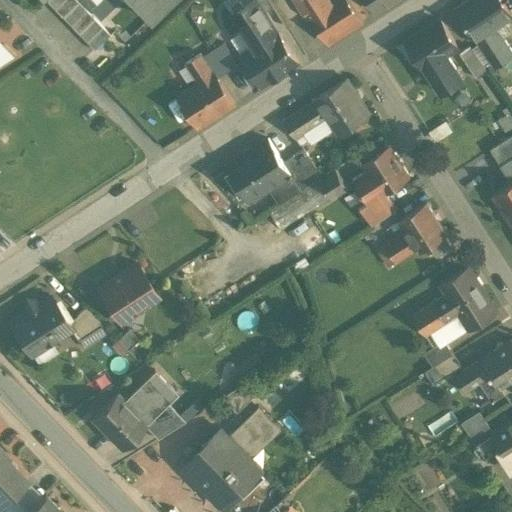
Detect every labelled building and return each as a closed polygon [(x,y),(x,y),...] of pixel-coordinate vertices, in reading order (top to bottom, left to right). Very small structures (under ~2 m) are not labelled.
[(110,33),(77,0),(46,0),(94,49),(110,33)] [(87,0),(98,14),(116,0),(87,0)] [(166,0),(132,0),(149,17),(166,0)] [(265,11),(257,0),(250,0),(232,12),(254,46),(278,30),(265,11)] [(270,0),(257,0),(265,11),(274,5),(270,0)] [(306,14),(297,0),(270,0),(274,5),(288,26),(306,14)] [(297,0),(306,14),(310,11),(330,42),(363,21),(349,0),(297,0)] [(371,0),(378,10),(393,0),(371,0)] [(505,34),(498,23),(511,14),(502,0),(466,0),(456,7),(476,37),(479,42),(491,60),(495,65),(511,53),(511,52),(511,45),(510,43),(510,42),(510,41),(505,34)] [(440,18),(407,39),(400,43),(411,59),(417,55),(425,66),(426,66),(435,80),(436,80),(441,89),(462,76),(456,67),(447,52),(458,45),(440,18)] [(254,46),(242,53),(251,67),(244,72),(255,88),(298,61),(278,30),(254,46)] [(0,38),(0,63),(15,54),(0,38)] [(237,63),(223,41),(212,49),(226,71),(237,63)] [(479,42),(472,47),(484,65),(491,60),(479,42)] [(472,47),(470,44),(459,51),(477,76),(487,69),(484,65),(472,47)] [(226,71),(212,49),(204,54),(213,70),(218,76),(226,71)] [(204,54),(201,50),(184,60),(197,80),(213,70),(204,54)] [(197,80),(178,92),(199,125),(234,102),(218,76),(213,70),(197,80)] [(348,77),(317,97),(318,98),(328,114),(329,114),(339,130),(370,111),(348,77)] [(318,98),(286,118),(296,135),(329,114),(328,114),(318,98)] [(511,133),(491,147),(501,162),(511,155),(511,133)] [(268,138),(244,154),(243,153),(227,164),(250,199),(292,172),(284,160),(269,137),(268,138)] [(390,143),(363,160),(368,168),(354,177),(368,199),(369,200),(383,191),(384,192),(387,190),(411,174),(404,163),(398,153),(398,154),(390,143)] [(323,175),(305,147),(294,154),(312,181),(320,177),(323,175)] [(312,181),(294,154),(284,160),(292,172),(302,188),(312,181)] [(511,155),(501,162),(500,163),(511,180),(511,179),(511,155)] [(323,175),(320,177),(333,197),(349,186),(336,166),(323,175)] [(302,188),(269,209),(282,230),(333,197),(320,177),(312,181),(302,188)] [(511,179),(511,180),(493,192),(511,221),(511,179)] [(383,191),(369,200),(368,199),(361,203),(373,223),(398,207),(387,190),(384,192),(383,191)] [(207,191),(130,240),(202,317),(278,268),(207,191)] [(428,200),(399,218),(405,228),(385,241),(385,242),(397,259),(397,260),(417,247),(419,250),(429,244),(445,233),(448,232),(428,200)] [(445,233),(429,244),(437,255),(453,245),(445,233)] [(397,259),(385,242),(378,246),(389,264),(397,259)] [(136,261),(98,285),(121,320),(122,319),(120,315),(132,307),(135,311),(158,295),(136,261)] [(498,309),(469,264),(442,281),(448,291),(414,313),(427,333),(461,311),(471,326),(498,309)] [(36,303),(10,320),(31,352),(70,327),(71,326),(68,321),(51,294),(50,294),(49,293),(35,302),(36,303)] [(85,305),(68,321),(71,326),(70,327),(78,339),(103,323),(85,305)] [(128,327),(117,338),(127,348),(138,337),(128,327)] [(511,336),(481,356),(492,373),(501,385),(502,385),(511,378),(511,336)] [(445,338),(425,350),(433,364),(453,351),(445,338)] [(433,364),(426,369),(434,382),(462,364),(453,351),(433,364)] [(481,356),(456,373),(467,389),(481,380),(492,373),(481,356)] [(154,367),(123,398),(146,421),(167,401),(167,400),(160,393),(170,383),(154,367)] [(501,385),(492,373),(481,380),(493,399),(506,391),(502,385),(501,385)] [(247,379),(223,395),(238,410),(258,391),(247,379)] [(123,398),(116,391),(90,417),(121,445),(144,423),(146,421),(123,398)] [(146,421),(144,423),(157,437),(185,419),(167,401),(146,421)] [(228,433),(222,426),(184,462),(225,504),(263,468),(251,456),(282,426),(259,403),(228,433)] [(511,418),(493,430),(492,431),(502,445),(496,448),(497,449),(500,454),(511,471),(511,469),(511,418)] [(487,421),(470,433),(488,461),(500,454),(497,449),(496,448),(502,445),(492,431),(493,430),(487,421)] [(8,454),(0,445),(0,502),(0,503),(27,477),(6,456),(8,454)] [(64,511),(46,493),(25,511),(64,511)]
